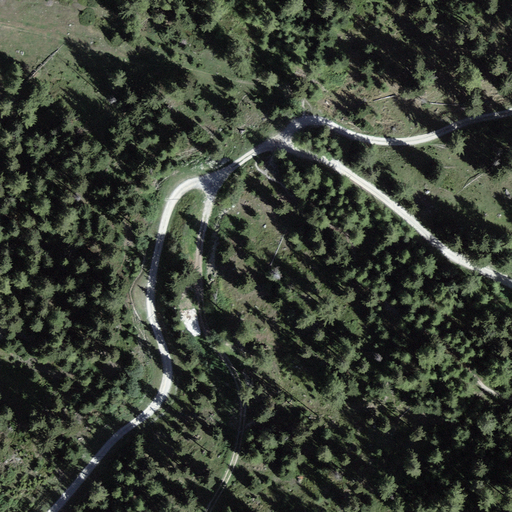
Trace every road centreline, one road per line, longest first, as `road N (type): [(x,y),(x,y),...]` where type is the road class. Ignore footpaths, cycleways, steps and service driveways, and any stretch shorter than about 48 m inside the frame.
road 1 (track): [(511,284),(426,236),(339,169),(278,140),(184,187),(164,223),(151,293),(170,360),(166,399),(52,511)]
road 2 (track): [(211,511),(234,459),(239,402),(229,362),(206,338),(200,310),(205,181)]
